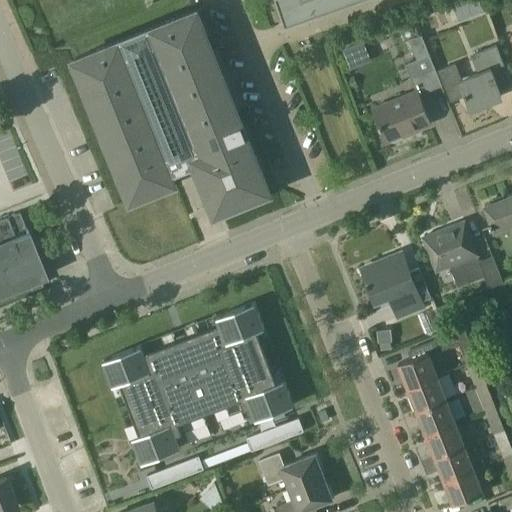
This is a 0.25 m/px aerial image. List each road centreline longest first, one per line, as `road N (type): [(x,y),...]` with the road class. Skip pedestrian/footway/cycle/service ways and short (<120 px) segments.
road 1 (residential): [(414,511),(357,368),(331,344),(289,228)]
road 2 (residential): [(0,38),(111,300)]
road 3 (unclassified): [(289,228),(511,137)]
road 4 (unclassified): [(111,300),(289,228)]
road 5 (residential): [(63,511),(0,344)]
